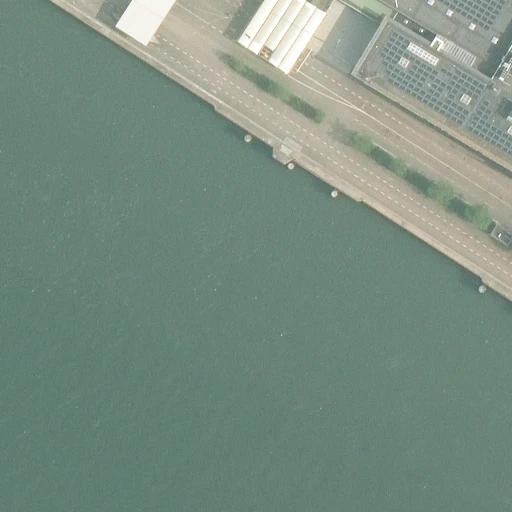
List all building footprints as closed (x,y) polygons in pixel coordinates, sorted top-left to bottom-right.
[(305,4),(297,0),(265,0),(263,4),(238,44),(287,74),(323,16),(321,15),(309,7),(305,4)] [(336,0),(381,27),(384,21),(392,8),(379,0),(336,0)] [(511,65),(511,0),(379,0),(392,8),(398,11),(390,25),(498,89),(511,65)] [(131,17),(125,27),(142,38),(148,28),(131,17)] [(387,30),(390,25),(384,21),(381,27),(387,30)] [(511,65),(498,89),(390,25),(387,30),(381,27),(351,76),(511,173),(511,65)]
